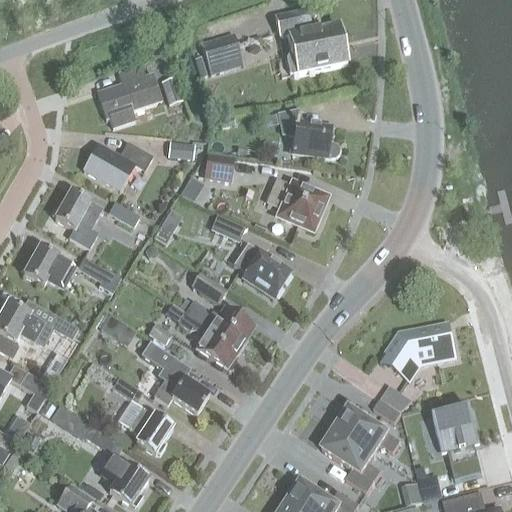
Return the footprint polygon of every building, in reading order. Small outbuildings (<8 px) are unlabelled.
[(310,34),(306,14),(276,20),(280,39),(289,38),(294,59),(287,61),(285,63),(288,79),(291,80),(347,68),(338,28),(310,34)] [(210,45),(200,48),(209,79),(223,74),(219,59),(215,60),(210,45)] [(144,81),(140,70),(119,78),(122,88),(96,98),(106,126),(110,124),(113,134),(135,126),(132,117),(161,107),(151,78),(144,81)] [(182,105),(175,81),(161,86),(168,109),(182,105)] [(301,127),(297,114),(277,119),(282,138),(295,139),(292,157),(334,163),(337,161),(339,159),(340,156),(340,153),(338,150),(336,148),(330,147),(332,131),(301,127)] [(222,132),(235,129),(233,120),(219,124),(222,132)] [(153,162),(127,146),(118,161),(98,149),(83,174),(118,196),(134,170),(144,176),(153,162)] [(167,162),(192,164),(194,149),(169,146),(167,162)] [(233,161),(208,158),(204,183),(229,187),(233,161)] [(193,206),(203,190),(191,182),(180,199),(193,206)] [(290,192),(276,186),(266,207),(283,215),(280,222),(311,236),(312,233),(316,235),(321,223),(317,222),(325,205),(301,195),(302,192),(292,187),(290,192)] [(99,214),(68,196),(52,224),(70,234),(66,243),(85,254),(94,239),(87,235),(99,214)] [(139,221),(114,206),(107,217),(132,232),(139,221)] [(216,220),(210,234),(238,246),(244,232),(216,220)] [(158,233),(152,243),(164,250),(170,240),(158,233)] [(261,258),(245,248),(231,270),(245,279),(242,283),(273,304),(290,278),(271,265),(272,264),(261,257),(261,258)] [(68,268),(36,250),(20,278),(41,290),(44,284),(55,290),(68,268)] [(112,298),(121,282),(107,275),(82,261),(76,274),(100,287),(98,291),(112,298)] [(226,294),(199,276),(189,291),(216,309),(226,294)] [(0,359),(9,365),(10,363),(8,362),(13,353),(12,348),(17,339),(31,347),(42,327),(50,331),(56,321),(35,309),(29,320),(5,307),(0,316),(0,359)] [(184,318),(240,353),(253,332),(223,312),(216,322),(210,318),(208,321),(203,318),(202,314),(191,307),(184,318)] [(240,353),(184,318),(177,328),(188,335),(192,334),(197,338),(195,340),(201,344),(195,354),(226,374),(240,353)] [(108,320),(99,333),(114,343),(123,330),(108,320)] [(50,331),(49,333),(71,345),(78,333),(56,321),(50,331)] [(155,328),(148,338),(164,349),(171,339),(155,328)] [(399,339),(379,368),(381,369),(383,366),(407,382),(405,385),(406,386),(418,368),(454,361),(454,359),(451,360),(445,332),(449,331),(448,330),(399,339)] [(149,346),(140,360),(161,374),(156,381),(163,386),(153,401),(166,410),(171,403),(195,419),(208,400),(183,384),(190,373),(161,354),(149,346)] [(50,391),(26,377),(18,389),(33,398),(26,409),(36,415),(50,391)] [(142,397),(118,382),(110,393),(134,408),(142,397)] [(386,394),(379,404),(400,417),(406,407),(386,394)] [(400,418),(379,404),(372,415),(393,428),(400,418)] [(140,414),(127,405),(115,424),(127,432),(138,439),(134,445),(154,458),(155,457),(158,459),(165,449),(161,447),(171,432),(152,419),(151,421),(140,414)] [(348,413),(334,434),(374,460),(380,451),(391,458),(399,447),(348,413)] [(469,414),(432,424),(439,451),(450,448),(452,457),(447,459),(454,486),(481,479),(474,452),(472,452),(470,443),(477,442),(469,414)] [(81,427),(75,436),(83,442),(89,432),(81,427)] [(89,432),(83,442),(106,457),(107,457),(114,446),(90,431),(90,432),(89,432)] [(374,460),(334,434),(321,454),(351,474),(344,484),(365,498),(379,476),(368,469),(374,460)] [(16,445),(0,436),(0,470),(16,445)] [(35,454),(39,443),(27,438),(23,449),(35,454)] [(3,469),(11,474),(20,461),(12,455),(3,469)] [(114,460),(101,479),(113,488),(112,490),(108,496),(129,511),(130,509),(134,511),(140,502),(137,499),(149,482),(127,468),(114,460)] [(330,506),(300,486),(286,507),(293,511),(355,511),(357,510),(336,496),(330,506)] [(423,493),(415,496),(413,490),(407,492),(411,507),(426,502),(423,493)] [(87,511),(92,506),(69,491),(57,509),(61,511),(87,511)] [(480,497),(441,507),(442,511),(481,511),(484,511),(480,497)]
